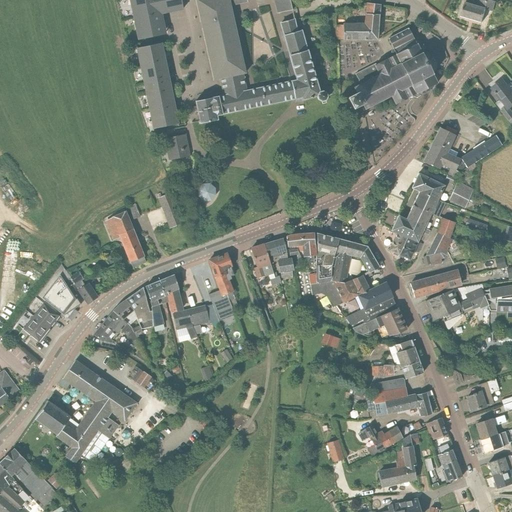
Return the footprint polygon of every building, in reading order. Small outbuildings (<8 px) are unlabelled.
[(138,0),(141,8),(137,9),(139,19),(143,18),(145,29),(141,29),(144,39),(163,35),(170,33),(167,21),(186,17),(182,0),(138,0)] [(247,1),(247,0),(246,0),(195,0),(214,80),(220,79),(223,95),(195,101),(196,106),(192,107),(192,111),(197,110),(200,123),(217,120),(216,116),(295,99),(290,81),(246,91),(243,74),(245,73),(230,6),(246,2),(246,1),(247,1)] [(291,11),(292,10),(289,0),(273,0),(277,12),(278,13),(279,13),(291,10),(291,11)] [(495,1),(490,0),(482,0),(480,7),(478,6),(479,3),(475,2),(475,0),(466,0),(461,16),(482,23),(486,9),(492,11),(495,1)] [(377,39),(380,5),(367,3),(365,15),(365,20),(357,20),(357,24),(343,24),(343,39),(377,39)] [(301,30),(297,31),(294,18),(293,19),(281,23),(280,24),(289,54),(307,49),(301,30)] [(414,38),(413,38),(408,28),(388,39),(393,48),(393,49),(392,53),(388,55),(388,59),(376,65),(375,63),(355,74),(360,84),(354,88),(356,93),(347,98),(353,109),(362,104),(365,109),(391,96),(396,104),(407,98),(408,98),(409,98),(410,98),(412,98),(413,97),(417,98),(418,97),(419,97),(432,90),(436,84),(437,83),(437,82),(439,79),(436,74),(432,74),(436,68),(436,62),(433,57),(428,54),(422,53),(425,49),(423,44),(418,44),(419,42),(417,37),(414,38)] [(137,48),(141,67),(165,62),(161,43),(151,45),(137,48)] [(319,92),(310,61),(307,49),(289,54),(296,80),(290,81),(295,99),(302,98),(302,100),(317,96),(318,100),(321,102),(325,100),(327,97),(326,93),(322,91),(319,92)] [(141,67),(144,83),(169,79),(165,62),(141,67)] [(144,83),(146,93),(171,88),(169,79),(144,83)] [(511,83),(508,86),(503,80),(492,88),(498,96),(502,102),(503,101),(506,105),(507,105),(511,110),(511,109),(511,83)] [(146,93),(149,110),(174,105),(171,88),(146,93)] [(174,105),(149,110),(153,128),(168,126),(178,124),(174,105)] [(507,105),(506,105),(500,110),(509,121),(511,119),(511,111),(511,110),(507,105)] [(440,128),(432,144),(447,152),(454,135),(440,128)] [(168,161),(172,160),(190,156),(186,134),(164,139),(168,161)] [(488,140),(483,143),(473,149),(460,158),(461,160),(466,169),(480,160),(489,154),(494,150),(502,146),(495,136),(488,140)] [(446,155),(447,152),(432,144),(428,151),(445,160),(443,166),(453,170),(457,172),(462,169),(460,165),(461,164),(460,161),(446,155)] [(439,164),(443,166),(445,160),(428,151),(423,162),(437,169),(439,164)] [(422,193),(428,178),(418,173),(411,188),(419,192),(422,193)] [(454,184),(456,180),(447,176),(445,180),(454,184)] [(436,199),(443,185),(428,178),(422,193),(436,199)] [(202,200),(209,199),(214,194),(213,187),(208,182),(201,182),(197,188),(196,195),(202,200)] [(466,199),(470,189),(457,183),(452,194),(466,199)] [(464,209),(472,190),(470,189),(466,199),(452,194),(449,201),(464,209)] [(419,192),(412,206),(430,214),(437,217),(443,204),(436,200),(436,199),(422,193),(419,192)] [(182,223),(169,194),(161,197),(160,193),(158,194),(159,198),(158,198),(171,228),(182,223)] [(140,216),(136,207),(135,204),(128,206),(133,219),(140,216)] [(424,227),(430,214),(412,206),(406,219),(424,227)] [(120,237),(129,258),(133,268),(146,262),(125,212),(116,215),(105,220),(113,240),(120,237)] [(424,227),(406,219),(398,216),(391,230),(397,233),(407,238),(417,242),(417,241),(422,232),(428,234),(430,229),(424,227)] [(468,218),(465,226),(475,230),(477,222),(468,218)] [(450,237),(455,223),(441,219),(436,232),(438,233),(450,237)] [(313,256),(316,256),(313,233),(294,235),(291,235),(286,237),(288,247),(298,246),(299,248),(302,248),(303,257),(307,257),(307,261),(314,260),(313,256)] [(399,254),(407,238),(397,233),(389,250),(399,254)] [(426,255),(427,256),(428,255),(440,253),(441,259),(443,258),(448,250),(453,240),(449,238),(450,237),(438,233),(426,255)] [(316,274),(316,283),(330,282),(332,265),(339,239),(316,234),(317,251),(319,252),(320,251),(325,252),(322,265),(316,265),(316,274)] [(274,258),(287,254),(282,238),(263,245),(266,257),(268,256),(273,255),(274,258)] [(423,244),(417,241),(417,242),(407,238),(399,254),(409,259),(413,250),(419,253),(423,244)] [(358,257),(361,245),(339,239),(332,265),(330,282),(332,281),(332,283),(341,285),(345,283),(351,256),(358,257)] [(264,277),(268,276),(273,274),(270,264),(268,256),(266,257),(263,245),(251,249),(256,267),(253,268),(257,279),(264,276),(264,277)] [(358,257),(360,258),(369,273),(379,267),(367,247),(361,245),(358,257)] [(215,277),(215,278),(225,274),(227,279),(228,279),(229,279),(229,276),(233,275),(230,267),(231,267),(227,253),(209,260),(211,267),(215,276),(215,277)] [(506,267),(504,257),(495,259),(497,269),(506,267)] [(294,271),(292,258),(277,260),(280,273),(294,271)] [(69,287),(74,284),(70,277),(61,265),(53,275),(35,298),(43,303),(23,330),(39,342),(59,316),(61,318),(69,312),(66,310),(69,307),(72,310),(80,304),(69,287)] [(85,285),(81,280),(84,279),(79,271),(70,277),(74,284),(75,285),(74,285),(77,290),(82,296),(87,304),(89,303),(89,302),(93,299),(94,299),(97,297),(97,296),(91,288),(88,283),(85,285)] [(437,291),(460,283),(457,271),(433,277),(437,291)] [(215,278),(219,290),(208,295),(212,304),(216,313),(232,307),(233,310),(238,308),(228,279),(227,279),(225,274),(215,278)] [(308,274),(309,284),(310,284),(316,283),(316,274),(308,274)] [(168,292),(178,288),(174,275),(160,281),(165,296),(166,303),(168,302),(170,302),(168,295),(169,295),(168,292)] [(269,278),(270,279),(272,285),(281,283),(279,276),(274,277),(269,278)] [(331,306),(369,291),(362,276),(352,281),(351,281),(345,283),(341,285),(332,283),(311,288),(312,295),(321,293),(326,296),(331,306)] [(414,297),(437,291),(433,277),(410,284),(414,297)] [(160,281),(145,287),(151,301),(149,301),(151,307),(151,311),(153,326),(164,324),(159,305),(166,303),(165,296),(160,281)] [(397,308),(391,295),(386,283),(369,291),(331,306),(332,308),(337,306),(339,309),(346,306),(344,302),(357,297),(362,309),(344,317),(350,325),(397,308)] [(511,311),(511,285),(489,289),(489,290),(482,291),(481,288),(467,294),(473,309),(480,306),(481,309),(488,306),(491,308),(492,306),(499,311),(511,311)] [(442,317),(444,322),(463,314),(462,313),(473,309),(467,294),(465,287),(451,290),(427,300),(425,300),(433,320),(442,317)] [(136,320),(140,326),(142,329),(153,326),(151,311),(149,311),(143,288),(126,300),(131,308),(133,310),(136,320)] [(183,310),(178,289),(178,288),(168,292),(169,295),(168,295),(170,302),(168,302),(171,313),(183,310)] [(136,339),(137,339),(134,332),(132,329),(130,325),(136,320),(133,310),(131,308),(126,300),(126,299),(124,301),(120,304),(117,305),(117,306),(116,307),(114,309),(112,311),(113,311),(93,334),(102,342),(103,341),(110,342),(120,330),(125,334),(129,343),(131,342),(136,339)] [(209,323),(209,324),(212,323),(217,322),(219,321),(216,313),(212,304),(205,306),(209,323)] [(196,308),(189,310),(193,327),(200,325),(209,323),(205,306),(196,308)] [(389,337),(397,334),(407,329),(397,308),(350,325),(351,327),(362,321),(363,323),(352,328),(356,332),(362,335),(377,328),(381,337),(388,335),(389,337)] [(186,329),(193,327),(189,310),(172,315),(176,331),(186,329)] [(132,329),(134,332),(135,332),(137,331),(138,335),(141,334),(142,332),(142,329),(140,326),(139,326),(132,329)] [(197,337),(193,327),(186,329),(191,340),(197,337)] [(324,334),(322,344),(335,349),(340,339),(324,334)] [(397,365),(418,358),(411,340),(400,344),(388,346),(394,363),(397,363),(397,365)] [(248,347),(252,354),(257,351),(253,344),(248,347)] [(141,349),(135,355),(146,362),(141,349)] [(23,350),(17,357),(28,367),(34,360),(23,350)] [(229,353),(222,357),(226,362),(232,358),(229,353)] [(403,371),(406,379),(423,373),(418,358),(397,365),(397,363),(394,363),(395,366),(393,366),(393,365),(383,365),(383,366),(371,366),(372,376),(394,375),(393,371),(403,371)] [(124,421),(130,411),(136,403),(82,366),(82,365),(81,364),(81,365),(75,361),(63,378),(62,379),(59,384),(58,385),(65,389),(69,383),(97,400),(88,412),(115,431),(118,426),(107,418),(111,412),(124,421)] [(213,379),(209,366),(200,369),(205,382),(213,379)] [(144,388),(152,377),(139,369),(131,379),(144,388)] [(19,391),(13,383),(4,371),(0,373),(0,387),(2,387),(10,398),(19,391)] [(172,376),(168,372),(167,371),(164,375),(168,379),(170,377),(172,376)] [(404,378),(381,382),(382,391),(405,387),(404,378)] [(493,392),(499,390),(495,379),(477,385),(480,391),(472,394),(473,395),(467,397),(472,411),(494,404),(490,394),(492,393),(493,392)] [(372,393),(372,396),(373,398),(374,404),(384,401),(407,397),(405,387),(387,390),(382,391),(381,382),(370,384),(372,393)] [(0,405),(10,398),(2,387),(0,387),(0,405)] [(421,416),(432,414),(426,392),(415,395),(418,406),(421,416)] [(415,395),(407,397),(374,404),(376,412),(376,416),(397,412),(397,411),(403,410),(418,406),(415,395)] [(511,396),(501,400),(503,405),(511,401),(511,396)] [(115,431),(88,412),(79,425),(70,417),(69,418),(60,410),(64,405),(60,403),(58,407),(47,401),(35,419),(58,434),(56,437),(71,448),(64,457),(75,463),(81,455),(92,463),(108,438),(109,439),(115,431)] [(511,408),(511,401),(503,405),(505,411),(511,408)] [(481,439),(496,435),(493,426),(506,422),(504,415),(491,420),(491,419),(476,424),(481,439)] [(426,424),(432,440),(446,435),(440,418),(432,421),(432,422),(426,424)] [(416,431),(421,427),(418,422),(413,426),(416,431)] [(385,448),(377,433),(372,424),(364,429),(364,431),(357,435),(362,443),(370,438),(374,445),(367,449),(371,457),(378,453),(379,454),(386,450),(385,448)] [(385,448),(403,438),(396,426),(383,434),(381,431),(377,433),(385,448)] [(407,467),(413,466),(415,465),(412,445),(418,444),(416,433),(411,434),(401,440),(407,467)] [(485,452),(500,447),(506,445),(504,439),(498,441),(496,435),(481,439),(485,452)] [(326,443),(332,463),(344,459),(338,439),(326,443)] [(413,466),(407,467),(401,440),(400,440),(402,450),(388,453),(389,460),(395,458),(397,469),(379,472),(381,485),(415,478),(413,466)] [(135,449),(133,444),(123,449),(125,453),(135,449)] [(441,454),(437,456),(441,465),(455,460),(451,450),(449,450),(447,444),(438,447),(441,454)] [(50,504),(42,495),(50,488),(14,448),(0,462),(0,466),(23,490),(33,499),(44,511),(50,504)] [(118,464),(111,452),(104,457),(110,468),(118,464)] [(493,476),(507,471),(511,469),(511,455),(510,456),(503,458),(503,457),(488,462),(493,476)] [(446,482),(462,476),(455,460),(441,465),(444,472),(442,472),(446,482)] [(0,466),(0,496),(6,502),(16,511),(20,509),(22,511),(42,511),(44,511),(33,499),(30,502),(27,500),(24,503),(17,496),(23,490),(0,466)] [(497,488),(511,484),(511,483),(511,476),(509,477),(507,471),(493,476),(497,488)] [(54,474),(47,480),(56,489),(63,482),(54,474)] [(74,494),(64,484),(58,490),(67,500),(74,494)] [(406,501),(408,511),(420,511),(417,499),(406,501)] [(76,511),(70,501),(66,504),(70,511),(76,511)] [(408,511),(406,501),(399,503),(401,510),(397,511),(408,511)] [(0,511),(17,511),(16,511),(6,502),(0,508),(0,511)] [(397,511),(401,510),(399,503),(387,506),(389,511),(384,511),(397,511)]
